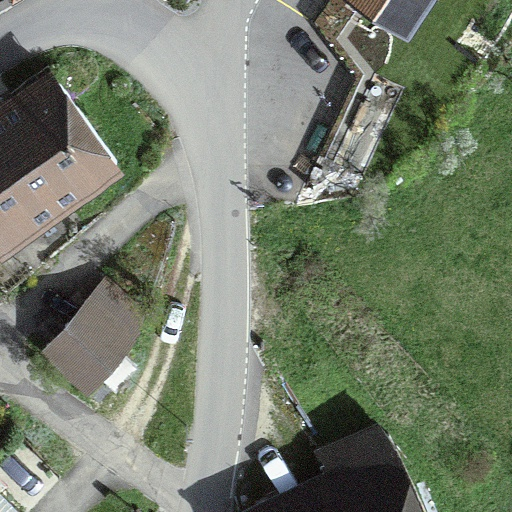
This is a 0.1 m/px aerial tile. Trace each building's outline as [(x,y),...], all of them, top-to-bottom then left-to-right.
[(432,0),(348,0),(407,39),(432,0)] [(0,114),(0,186),(105,113),(93,99),(80,110),(55,75),(0,114)] [(124,99),(105,113),(0,186),(0,247),(117,163),(133,182),(159,146),(124,99)] [(91,297),(44,338),(90,382),(131,336),(91,297)] [(331,474),(253,511),(427,511),(390,430),(372,439),(367,428),(320,453),(331,474)] [(0,511),(11,511),(54,470),(11,429),(0,441),(0,511)]
